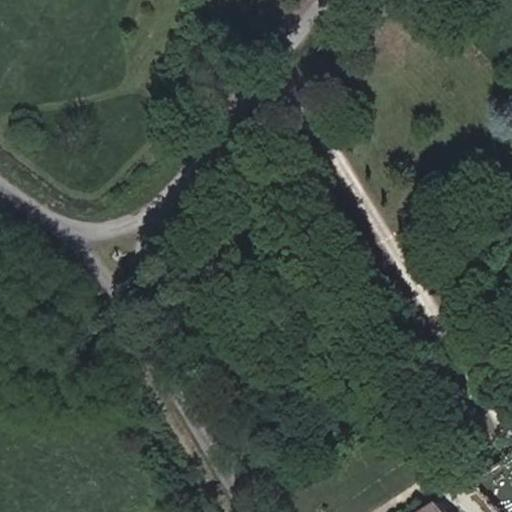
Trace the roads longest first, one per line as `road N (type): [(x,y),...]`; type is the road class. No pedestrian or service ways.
road 1 (unclassified): [(164,211),(321,0)]
road 2 (unclassified): [(134,319),(248,511)]
